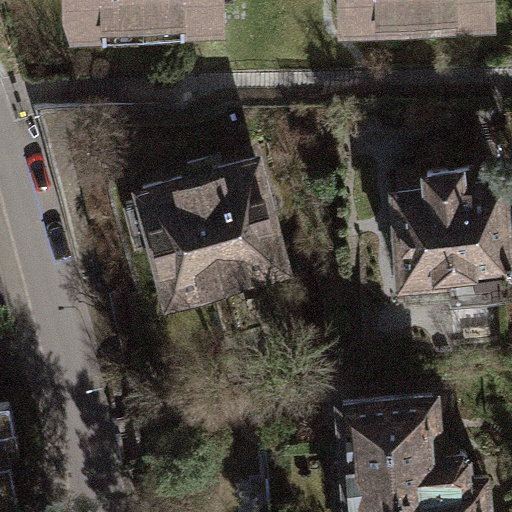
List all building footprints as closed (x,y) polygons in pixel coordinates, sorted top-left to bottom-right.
[(222,0),(64,0),(65,6),(71,25),(116,25),(115,8),(176,7),(176,23),(223,22),(222,0)] [(338,0),(339,18),(384,18),(384,3),(447,2),(447,16),(493,16),(492,0),(338,0)] [(154,235),(168,291),(280,262),(253,158),(142,186),(145,196),(125,201),(135,240),(154,235)] [(413,270),(415,295),(511,286),(511,252),(506,253),(499,176),(463,179),(462,165),(427,168),(428,181),(395,184),(402,271),(413,270)] [(344,407),(349,511),(484,511),(482,473),(467,474),(465,448),(437,449),(433,390),(343,395),(344,407)] [(0,511),(18,511),(3,425),(13,421),(8,393),(0,394),(0,511)] [(349,511),(344,407),(286,422),(289,440),(264,443),(269,511),(349,511)]
